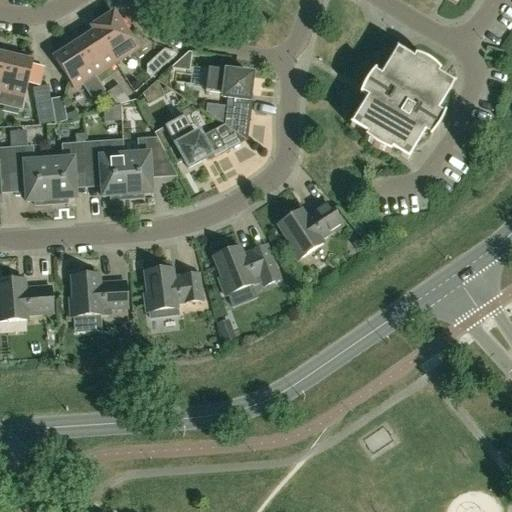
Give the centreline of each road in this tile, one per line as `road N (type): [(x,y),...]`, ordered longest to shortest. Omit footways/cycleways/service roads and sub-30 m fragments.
road 1 (tertiary): [(12,431),(236,412),(438,287)]
road 2 (residential): [(0,243),(186,225),(266,185),(288,149),(280,56)]
road 3 (residential): [(280,56),(171,41),(140,24),(126,0)]
